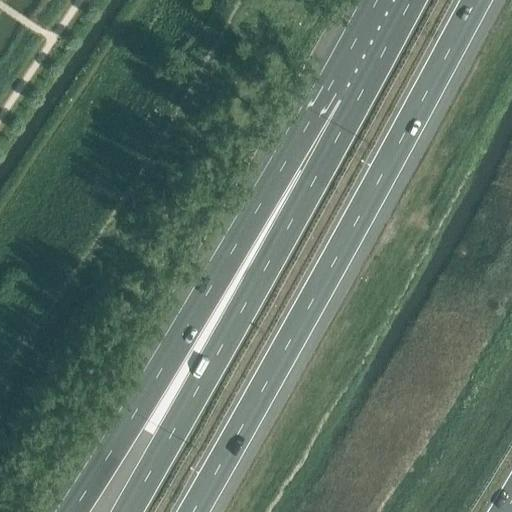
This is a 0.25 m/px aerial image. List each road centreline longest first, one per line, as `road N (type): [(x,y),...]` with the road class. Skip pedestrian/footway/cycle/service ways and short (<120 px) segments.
road 1 (motorway): [(190,511),(472,0)]
road 2 (motorway): [(342,96),(256,213),(68,511)]
road 3 (motorway): [(342,96),(127,511)]
